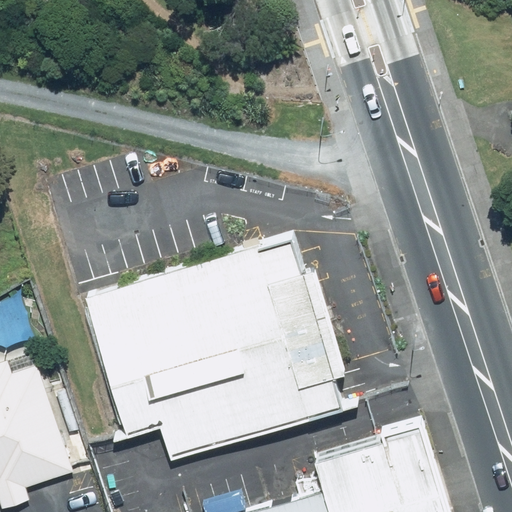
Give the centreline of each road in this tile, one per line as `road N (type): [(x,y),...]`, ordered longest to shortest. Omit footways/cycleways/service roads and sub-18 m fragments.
road 1 (primary): [(369,0),(511,466)]
road 2 (track): [(0,87),(266,150),(415,144)]
